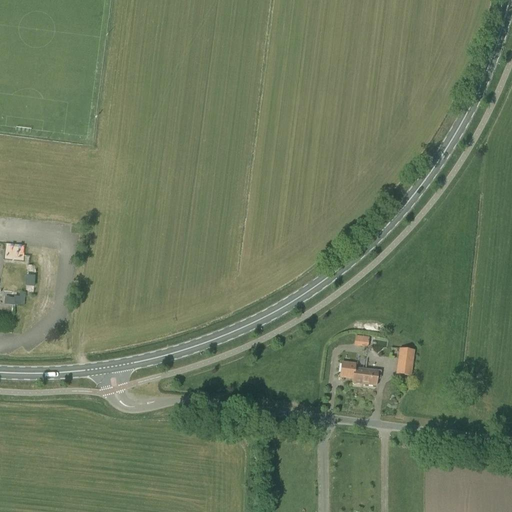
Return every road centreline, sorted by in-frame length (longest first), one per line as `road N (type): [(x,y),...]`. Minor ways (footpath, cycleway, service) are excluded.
road 1 (primary): [(112,368),(262,319),(373,239),(438,162),(468,111),(509,0)]
road 2 (unclassified): [(511,442),(201,402),(126,407),(116,397),(112,368)]
